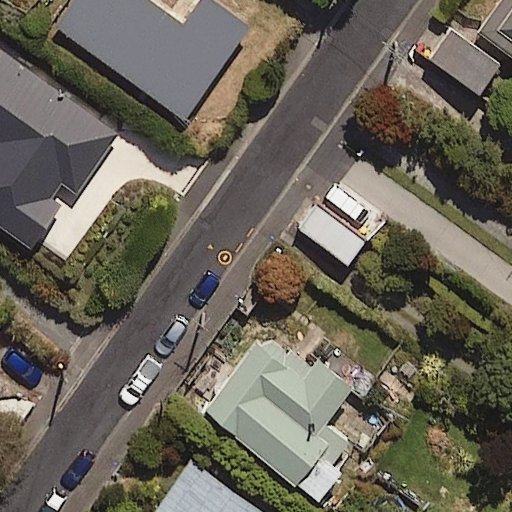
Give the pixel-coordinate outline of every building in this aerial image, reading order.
[(192,0),(181,18),(154,0),(74,0),(59,23),(184,109),(246,19),(219,0),(192,0)] [(511,0),(496,0),(478,25),(511,48),(511,0)] [(498,55),(451,21),(429,51),(477,85),(498,55)] [(0,219),(28,239),(60,194),(52,189),(62,176),(75,185),(115,128),(0,46),(0,219)] [(389,201),(347,168),(304,223),(345,256),(389,201)] [(347,382),(267,319),(203,399),(316,489),(355,439),(323,414),(347,382)] [(270,511),(189,456),(150,511),(270,511)]
